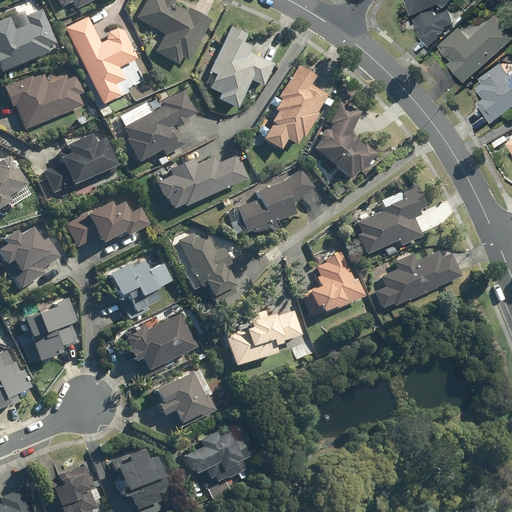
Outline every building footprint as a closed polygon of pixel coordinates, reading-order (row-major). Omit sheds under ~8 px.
[(53,0),(59,11),(81,0),(53,0)] [(169,0),(143,0),(135,19),(161,32),(151,51),(182,66),(191,46),(192,47),(207,18),(169,0)] [(455,0),(407,0),(416,18),(444,5),(448,10),(455,0)] [(435,10),(416,21),(431,48),(442,42),(441,39),(449,33),(447,30),(459,23),(451,9),(439,17),(435,10)] [(0,26),(0,69),(53,49),(39,12),(0,26)] [(511,43),(511,32),(493,13),(477,28),(469,19),(439,48),(454,63),(450,67),(468,86),(511,43)] [(85,19),(64,28),(97,105),(118,96),(106,69),(128,58),(115,31),(94,41),(85,19)] [(257,56),(252,54),(258,39),(228,26),(201,87),(214,93),(211,99),(230,109),(245,79),(259,87),(271,63),(257,56)] [(511,110),(511,77),(501,64),(480,80),(484,85),(478,90),(485,99),(479,104),(495,124),(511,110)] [(6,90),(20,127),(84,103),(69,66),(6,90)] [(298,68),(257,135),(286,153),(327,86),(298,68)] [(185,95),(122,127),(137,157),(201,125),(185,95)] [(369,151),(348,132),(357,115),(336,103),(311,147),(344,178),(369,151)] [(36,160),(50,193),(108,168),(94,135),(36,160)] [(4,154),(0,156),(0,206),(1,208),(25,196),(4,154)] [(158,185),(168,208),(239,178),(229,155),(158,185)] [(288,213),(284,203),(307,189),(296,170),(233,207),(236,213),(234,213),(240,230),(288,213)] [(119,197),(63,226),(76,253),(133,225),(119,197)] [(350,224),(362,251),(414,227),(401,200),(350,224)] [(0,238),(0,261),(13,285),(56,262),(33,220),(0,238)] [(201,296),(225,285),(202,234),(178,245),(201,296)] [(459,275),(445,245),(415,260),(412,254),(392,263),(395,270),(379,278),(383,287),(375,291),(386,312),(459,275)] [(359,295),(342,251),(294,269),(312,314),(359,295)] [(151,257),(101,276),(116,316),(166,297),(151,257)] [(63,296),(14,315),(33,363),(81,344),(63,296)] [(287,313),(224,334),(235,364),(297,343),(287,313)] [(123,340),(138,370),(189,346),(175,315),(123,340)] [(310,337),(300,340),(306,360),(316,357),(310,337)] [(0,351),(0,395),(28,385),(13,347),(0,351)] [(210,412),(191,373),(146,395),(165,434),(210,412)] [(232,424),(176,451),(194,488),(250,461),(232,424)] [(141,446),(109,460),(130,510),(163,496),(141,446)] [(37,483),(47,511),(103,511),(87,465),(37,483)] [(0,497),(0,511),(30,511),(21,490),(0,497)]
